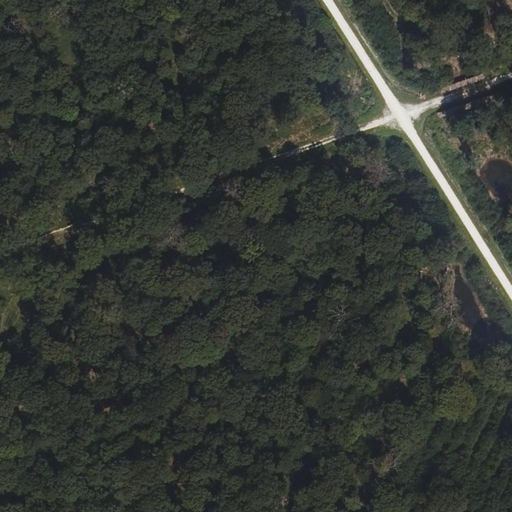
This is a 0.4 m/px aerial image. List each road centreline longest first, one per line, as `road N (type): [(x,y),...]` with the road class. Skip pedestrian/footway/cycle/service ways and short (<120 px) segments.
road 1 (track): [(0,255),(511,73)]
road 2 (track): [(511,294),(325,0)]
